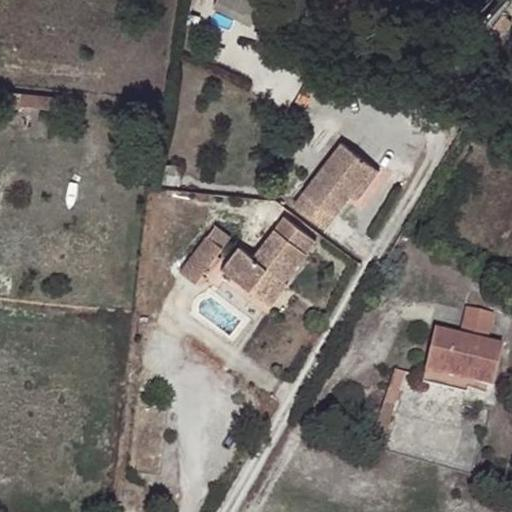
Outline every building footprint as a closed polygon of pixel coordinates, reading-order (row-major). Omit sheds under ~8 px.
[(263,21),(224,2),(211,28),(250,47),(263,21)] [(247,87),(234,80),(228,91),(241,98),(247,87)] [(63,103),(13,95),(10,111),(20,113),(21,108),(61,114),(63,103)] [(338,162),(334,170),(369,192),(373,184),(338,162)] [(369,192),(334,170),(298,231),(333,253),(355,217),(369,192)] [(183,185),(165,181),(160,200),(178,204),(183,185)] [(373,184),(369,192),(377,197),(382,189),(373,184)] [(369,192),(355,217),(361,221),(377,197),(369,192)] [(183,269),(199,280),(232,232),(216,221),(183,269)] [(292,307),(299,311),(326,265),(292,245),(263,290),(248,281),(238,297),(253,305),(249,312),(279,329),(292,307)] [(217,305),(226,290),(231,282),(215,271),(190,309),(212,323),(218,316),(213,313),(217,305)] [(231,294),(226,290),(217,305),(222,308),(231,294)] [(253,305),(238,297),(234,303),(249,312),(253,305)] [(302,313),(299,311),(292,307),(279,329),(289,335),(302,313)] [(436,339),(428,382),(473,391),(500,395),(507,352),(489,349),(494,320),(467,314),(462,343),(436,339)] [(374,456),(384,458),(397,383),(388,381),(374,456)] [(473,391),(428,382),(426,392),(472,400),(473,391)]
